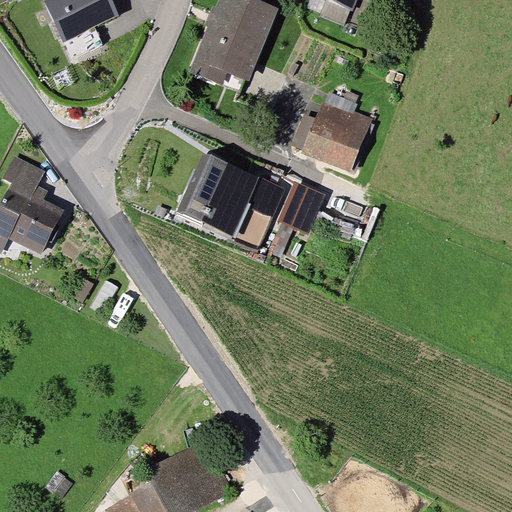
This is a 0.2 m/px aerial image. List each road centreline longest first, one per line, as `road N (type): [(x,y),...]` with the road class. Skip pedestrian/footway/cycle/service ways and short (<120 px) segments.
road 1 (tertiary): [(307,511),(77,177)]
road 2 (residential): [(176,0),(131,105),(77,177)]
road 3 (track): [(342,195),(511,267)]
road 4 (tertiary): [(77,177),(0,63)]
